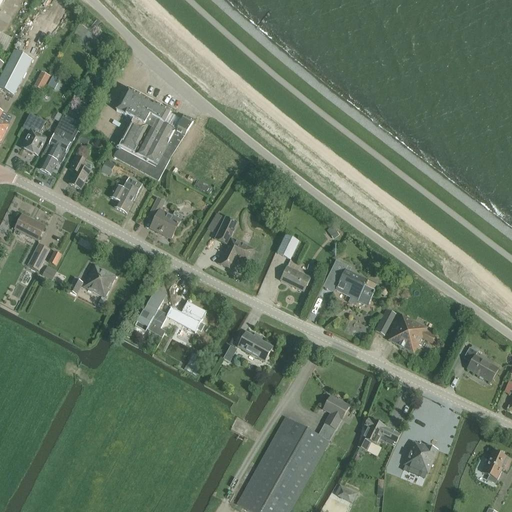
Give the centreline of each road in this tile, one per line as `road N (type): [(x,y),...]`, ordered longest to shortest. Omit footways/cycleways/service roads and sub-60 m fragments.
road 1 (tertiary): [(511,428),(0,174)]
road 2 (tertiary): [(511,301),(296,131),(147,0)]
